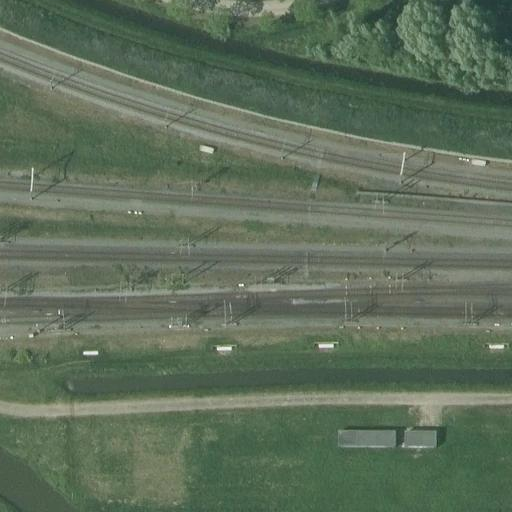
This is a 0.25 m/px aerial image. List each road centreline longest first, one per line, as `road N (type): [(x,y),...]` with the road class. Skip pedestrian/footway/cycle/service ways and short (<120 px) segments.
road 1 (track): [(511,358),(268,359),(0,373)]
road 2 (track): [(511,121),(274,80),(31,0)]
